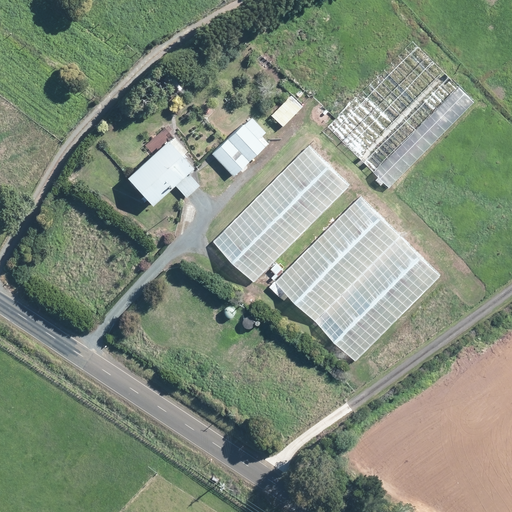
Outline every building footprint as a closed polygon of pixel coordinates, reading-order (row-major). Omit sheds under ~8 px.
[(410,37),(325,117),(385,182),(471,102),(410,37)] [(297,112),(285,101),(272,115),(285,126),(297,112)] [(307,138),(210,234),(249,273),(346,177),(307,138)] [(212,153),(233,176),(240,169),(242,172),(249,167),(246,164),(248,161),(227,139),(212,153)] [(192,168),(168,140),(127,177),(151,204),(174,184),(185,197),(198,185),(187,172),(192,168)] [(358,188),(275,272),(354,349),(437,265),(358,188)]
